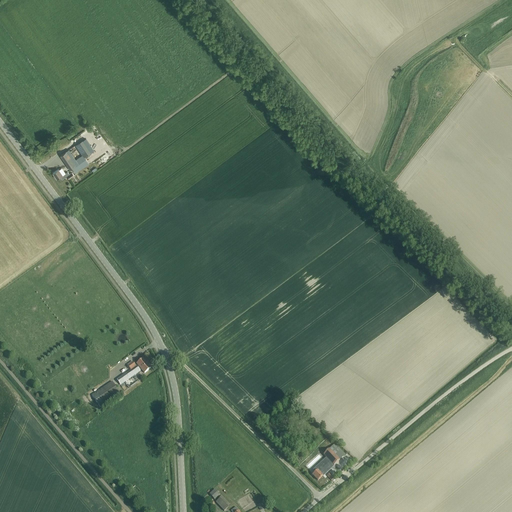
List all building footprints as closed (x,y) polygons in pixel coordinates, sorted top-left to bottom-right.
[(89,163),(86,159),(84,157),(94,150),(86,138),(75,145),(82,156),(73,162),(66,152),(60,155),(70,170),(74,168),(76,172),(89,163)] [(59,169),(53,173),(57,179),(60,177),(62,180),(67,176),(69,179),(74,175),(72,173),(69,174),(68,172),(64,175),(63,174),(62,175),(59,169)] [(137,367),(117,380),(122,387),(125,386),(123,383),(140,372),(139,371),(141,369),(145,374),(151,369),(142,359),(136,364),(138,365),(136,366),(137,367)] [(132,362),(127,366),(130,370),(136,367),(132,362)] [(100,408),(120,394),(112,382),(92,396),(100,408)] [(335,445),(329,449),(323,455),(334,466),(345,456),(335,445)] [(320,454),(307,465),(311,469),(323,457),(320,454)] [(321,474),(323,472),(321,470),(319,472),(315,468),(310,473),(318,481),(323,476),(321,474)] [(215,490),(209,495),(214,500),(220,495),(215,490)] [(223,496),(217,501),(225,510),(231,504),(223,496)]
